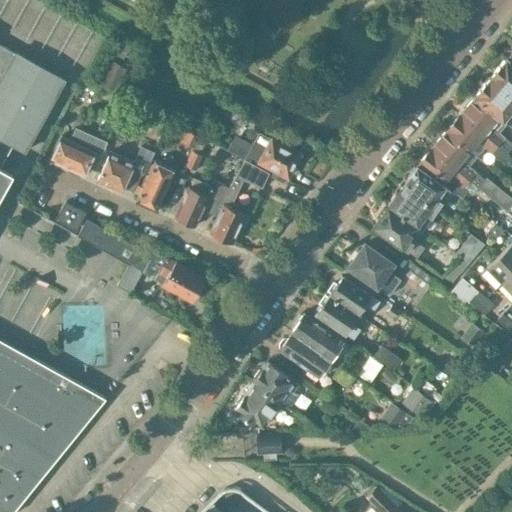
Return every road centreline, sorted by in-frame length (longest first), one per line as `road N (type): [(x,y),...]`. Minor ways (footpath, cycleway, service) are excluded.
road 1 (unclassified): [(277,277),(490,0)]
road 2 (unclassified): [(99,511),(277,277)]
road 3 (residential): [(277,277),(43,172)]
